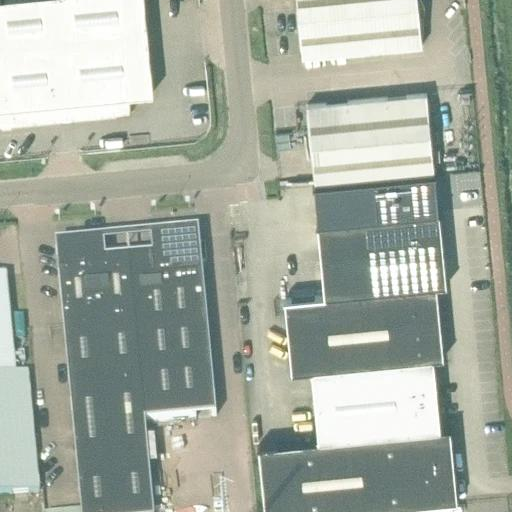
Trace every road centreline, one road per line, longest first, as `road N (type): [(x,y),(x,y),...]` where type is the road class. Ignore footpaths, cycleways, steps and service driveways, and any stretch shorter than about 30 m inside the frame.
road 1 (unclassified): [(0,194),(220,172),(243,147),(229,0)]
road 2 (unknown): [(220,172),(238,511)]
